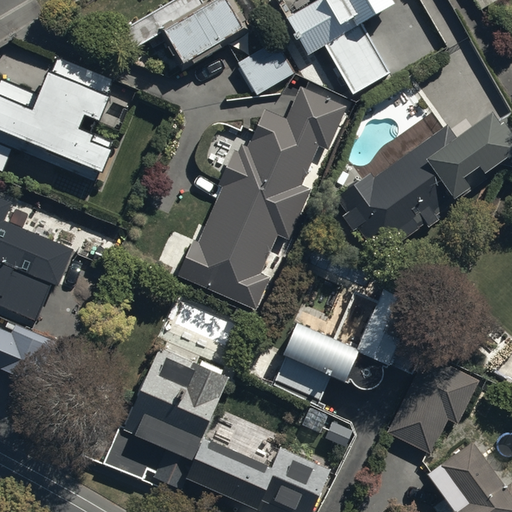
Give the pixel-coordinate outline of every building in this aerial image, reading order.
[(126,29),(122,31),(133,49),(161,33),(167,43),(162,46),(170,58),(174,56),(180,66),(187,62),(190,66),(219,49),(216,45),(240,32),(221,0),(218,0),(204,8),(199,0),(174,0),(137,22),(135,18),(124,25),(126,29)] [(393,0),(316,0),(287,17),(308,55),(325,45),(353,93),(389,72),(361,23),(396,4),(393,0)] [(474,0),(480,10),(497,0),(474,0)] [(275,41),(238,63),(258,96),(295,74),(275,41)] [(0,140),(99,182),(108,160),(106,159),(110,151),(90,143),(89,145),(76,139),(82,124),(97,130),(107,107),(103,105),(111,87),(58,64),(51,82),(47,81),(36,105),(0,89),(0,140)] [(191,242),(175,275),(252,310),(266,279),(261,276),(280,234),(284,236),(305,191),(298,188),(318,144),(324,147),(340,113),(300,94),(287,122),(263,111),(246,146),(241,143),(237,153),(233,151),(217,185),(223,188),(197,245),(191,242)] [(371,174),(337,199),(348,213),(344,216),(353,229),(357,226),(380,257),(511,160),(511,132),(504,122),(501,124),(492,111),(457,136),(448,124),(374,178),(371,174)] [(12,204),(0,198),(0,306),(36,321),(52,284),(59,286),(74,250),(4,221),(12,204)] [(318,401),(328,380),(340,385),(342,379),(345,380),(346,381),(347,383),(348,384),(349,385),(351,386),(352,387),(353,387),(355,388),(356,389),(358,389),(359,390),(361,390),(362,390),(364,390),(366,390),(367,389),(369,389),(370,389),(372,388),(373,387),(374,386),(376,385),(377,384),(378,383),(379,382),(380,381),(381,380),(382,378),(382,377),(383,375),(383,374),(383,372),(384,371),(384,369),(384,367),(413,302),(344,272),(323,318),(301,307),(280,350),(259,340),(247,366),(318,401)] [(0,371),(29,383),(46,339),(11,325),(7,334),(0,331),(0,371)] [(184,359),(155,347),(124,422),(117,420),(100,460),(169,488),(172,480),(250,511),(309,511),(310,510),(314,511),(315,511),(334,467),(274,443),(273,445),(212,420),(231,373),(186,355),(184,359)] [(479,381),(428,355),(388,433),(430,455),(448,420),(457,424),(479,381)] [(472,444),(428,476),(454,511),(452,511),(511,511),(511,482),(504,488),(472,444)]
